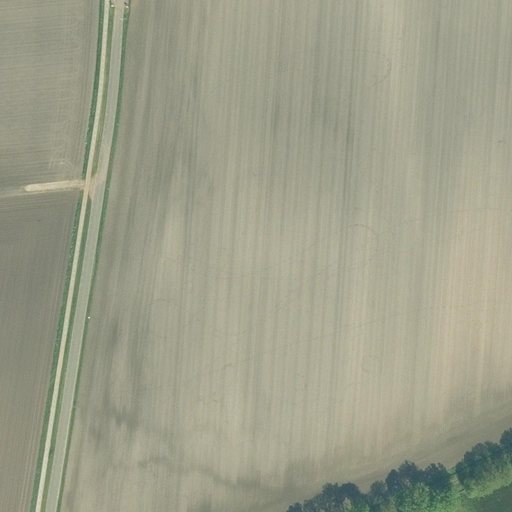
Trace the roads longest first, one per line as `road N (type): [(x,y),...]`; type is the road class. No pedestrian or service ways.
road 1 (tertiary): [(50,511),(112,99),(118,0)]
road 2 (track): [(378,511),(511,454)]
